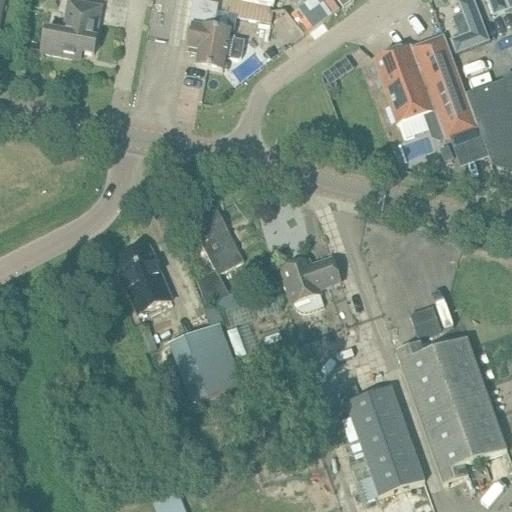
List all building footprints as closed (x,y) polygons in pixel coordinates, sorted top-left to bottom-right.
[(222,0),(273,10),(274,0),(222,0)] [(325,0),(314,0),(300,11),(314,28),(335,11),(325,0)] [(472,0),(469,0),(458,5),(470,36),(453,43),(463,70),(494,58),(472,0)] [(230,33),(214,30),(218,6),(193,1),(188,27),(192,28),(188,50),(200,52),(197,68),(223,73),(225,61),(237,63),(241,61),(244,43),(229,40),(230,33)] [(94,56),(97,41),(95,41),(101,9),(69,3),(63,35),(46,31),(41,55),(80,62),(82,54),(94,56)] [(478,130),(466,99),(465,99),(443,38),(411,50),(410,48),(373,62),(397,127),(434,114),(445,142),(478,130)] [(504,84),(466,98),(466,99),(478,130),(491,166),(492,166),(511,171),(511,81),(504,84)] [(447,150),(439,153),(443,163),(451,160),(447,150)] [(219,277),(244,264),(218,213),(191,227),(215,273),(218,278),(219,277)] [(132,300),(139,318),(171,305),(164,286),(148,249),(116,263),(132,300)] [(319,292),(341,285),(332,261),(311,268),(309,263),(280,273),(292,307),(321,297),(319,292)] [(229,297),(219,277),(218,278),(215,273),(197,283),(206,307),(234,297),(234,296),(229,297)] [(147,326),(136,331),(146,355),(157,350),(147,326)] [(241,390),(220,329),(169,346),(191,408),(241,390)] [(444,490),(470,481),(465,470),(508,455),(468,342),(425,356),(421,345),(396,354),(444,490)] [(160,409),(138,355),(95,373),(117,427),(160,409)] [(391,390),(346,406),(379,500),(425,484),(391,390)] [(186,511),(179,493),(154,502),(157,511),(186,511)]
